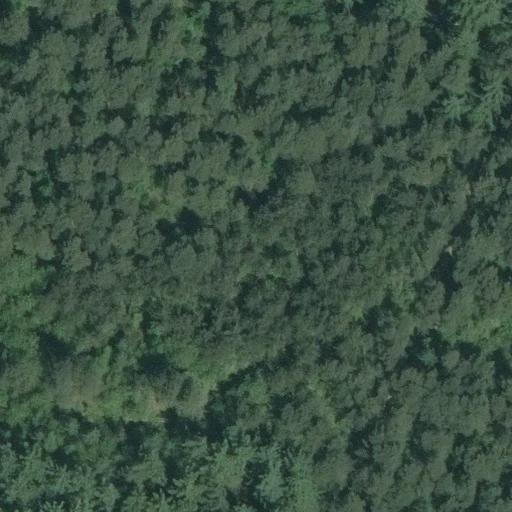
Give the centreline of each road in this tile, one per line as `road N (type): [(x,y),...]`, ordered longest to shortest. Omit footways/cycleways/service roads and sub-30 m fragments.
road 1 (track): [(337,511),(511,111)]
road 2 (track): [(404,0),(511,53)]
